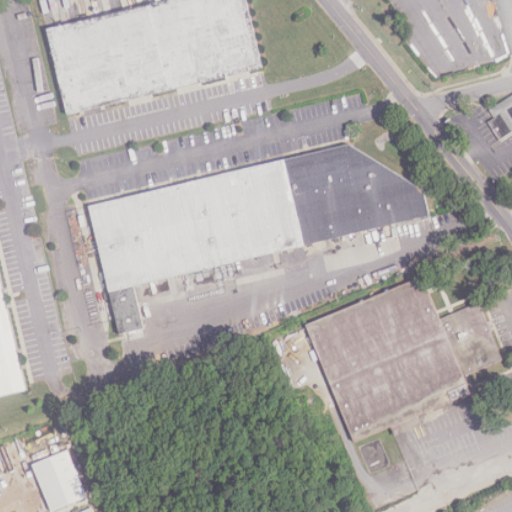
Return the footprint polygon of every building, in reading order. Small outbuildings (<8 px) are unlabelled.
[(68,115),(48,29),(170,0),(247,0),(263,68),(68,115)] [(511,93),(488,112),(494,120),(489,124),(503,142),(511,135),(511,93)] [(135,286),(145,328),(120,334),(90,206),(350,144),(425,191),(431,216),(135,286)] [(0,395),(0,270),(28,389),(0,395)] [(354,441),(306,325),(423,277),(441,319),(479,303),(503,360),(465,376),(472,393),(354,441)] [(32,464),(51,511),(88,496),(69,449),(32,464)]
